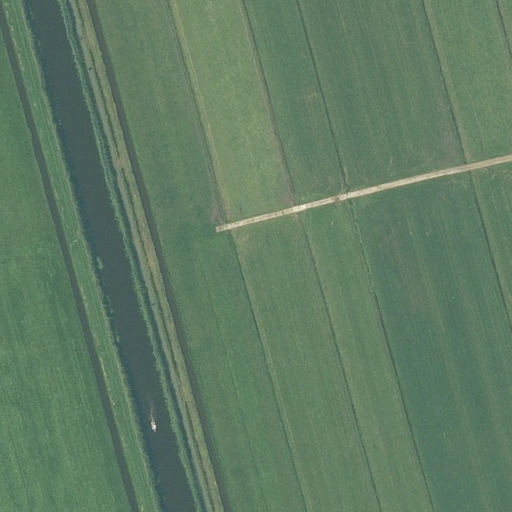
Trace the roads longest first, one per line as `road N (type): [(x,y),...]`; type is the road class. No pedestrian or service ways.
road 1 (track): [(7,0),(144,511)]
road 2 (track): [(218,229),(511,156)]
